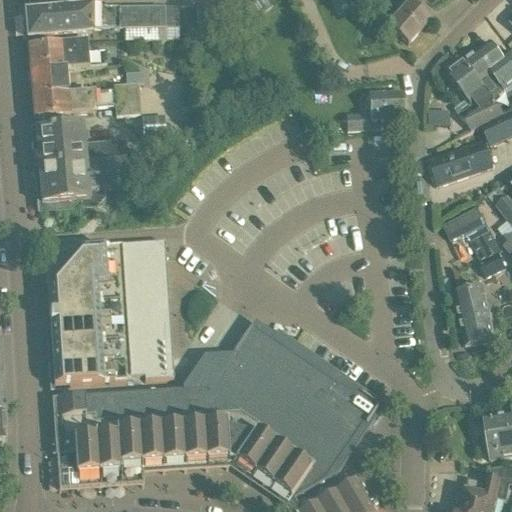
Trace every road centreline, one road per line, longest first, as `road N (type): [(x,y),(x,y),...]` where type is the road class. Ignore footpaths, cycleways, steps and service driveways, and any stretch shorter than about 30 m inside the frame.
road 1 (residential): [(447,388),(415,100),(426,65),(495,0)]
road 2 (tertiary): [(28,511),(13,220)]
road 3 (tertiary): [(13,220),(0,58)]
